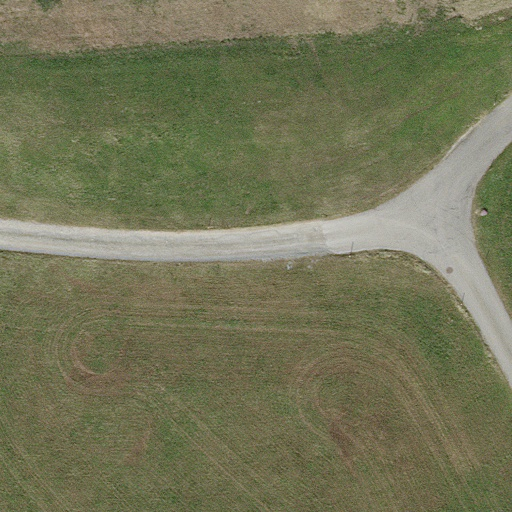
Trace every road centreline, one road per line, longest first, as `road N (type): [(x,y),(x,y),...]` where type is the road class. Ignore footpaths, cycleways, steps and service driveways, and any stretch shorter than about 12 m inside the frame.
road 1 (track): [(432,209),(361,238),(196,251),(0,239)]
road 2 (track): [(511,356),(432,209)]
